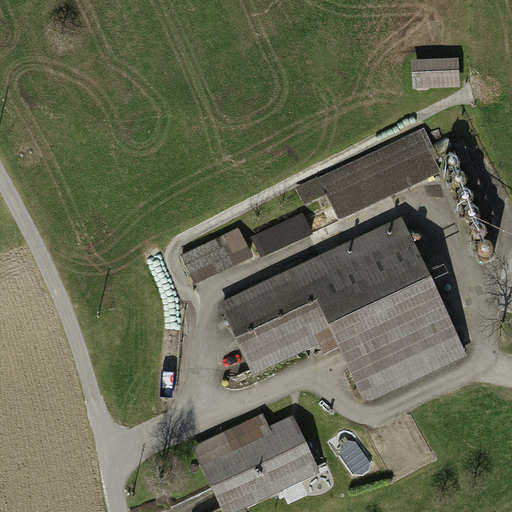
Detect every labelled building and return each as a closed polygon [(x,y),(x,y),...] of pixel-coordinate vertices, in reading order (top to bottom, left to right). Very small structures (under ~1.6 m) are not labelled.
[(461,59),(416,60),(417,89),(462,87),(461,59)] [(425,139),(300,194),(308,213),(333,201),(344,227),(446,182),(425,139)] [(464,170),(459,168),(454,169),(450,172),(449,177),(451,182),(455,186),(460,186),(465,184),(467,179),(467,174),(464,170)] [(472,188),(467,186),(462,187),(458,191),(457,196),(458,201),(463,204),(468,204),(472,202),(475,198),(475,192),(472,188)] [(478,206),(474,204),(469,205),(466,209),(465,213),(466,218),(470,221),(475,221),(479,219),(481,214),(481,210),(478,206)] [(255,234),(264,257),(317,236),(308,213),(255,234)] [(485,222),(481,220),(476,221),(473,225),(472,229),(473,234),(477,236),(482,237),(486,234),(488,230),(488,226),(485,222)] [(404,222),(223,308),(257,379),(322,348),(328,361),(344,353),(371,410),(472,362),(404,222)] [(246,236),(186,263),(199,292),(259,265),(246,236)] [(490,239),(486,237),(481,238),(478,241),(477,246),(479,250),(482,253),(487,253),(491,251),(493,247),(493,242),(490,239)] [(496,255),(492,253),(487,254),(484,258),(483,262),(484,267),(488,270),(493,270),(497,268),(499,263),(499,259),(496,255)] [(265,413),(193,447),(223,511),(241,511),(322,474),(295,416),(271,427),(265,413)]
